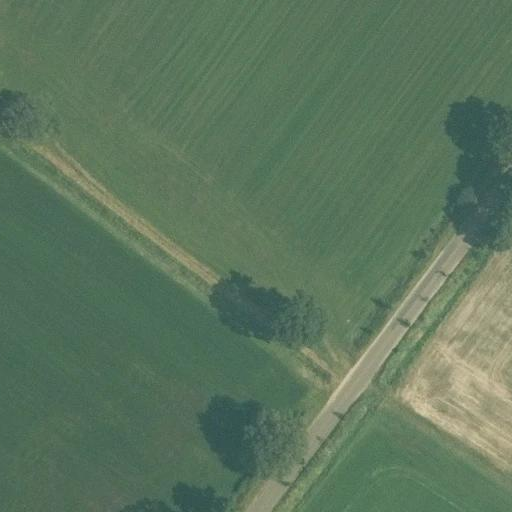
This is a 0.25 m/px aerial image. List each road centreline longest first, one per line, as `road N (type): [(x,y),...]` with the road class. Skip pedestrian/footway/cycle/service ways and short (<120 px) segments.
road 1 (unclassified): [(260,511),(511,178)]
road 2 (unknown): [(511,487),(389,406),(361,378)]
